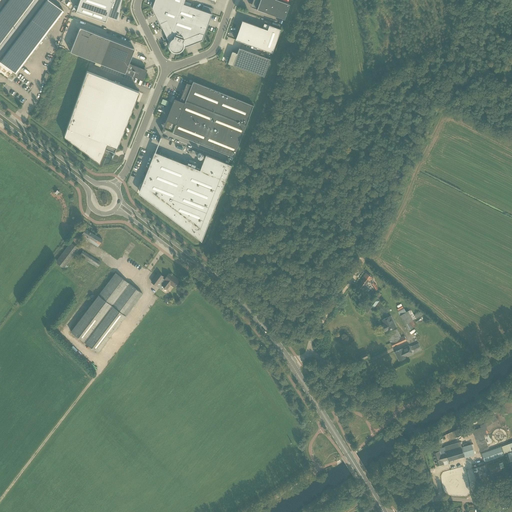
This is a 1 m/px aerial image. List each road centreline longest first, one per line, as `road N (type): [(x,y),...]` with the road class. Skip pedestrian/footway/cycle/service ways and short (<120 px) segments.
road 1 (track): [(361,263),(319,0)]
road 2 (track): [(361,263),(465,37)]
road 3 (secondary): [(383,511),(290,364)]
road 4 (secondary): [(0,121),(84,186),(94,210),(114,210)]
road 5 (secondary): [(113,186),(93,183),(0,112)]
road 6 (secondary): [(290,364),(248,309),(197,265)]
road 7 (unclassified): [(397,408),(511,341)]
road 8 (unclassified): [(165,67),(113,186)]
